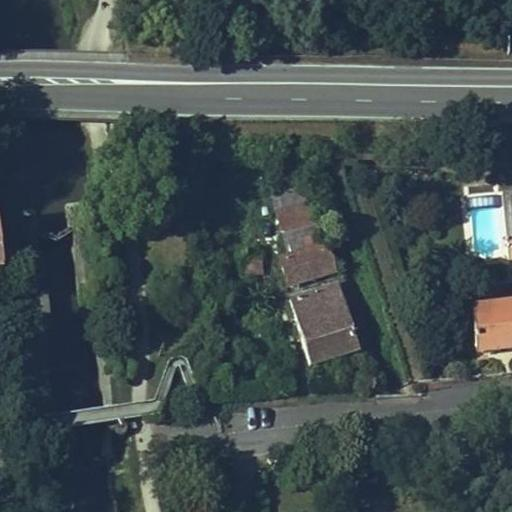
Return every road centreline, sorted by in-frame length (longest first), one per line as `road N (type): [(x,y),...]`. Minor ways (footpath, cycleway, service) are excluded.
road 1 (primary): [(0,83),(511,93)]
road 2 (unclassified): [(201,422),(296,453),(511,426)]
